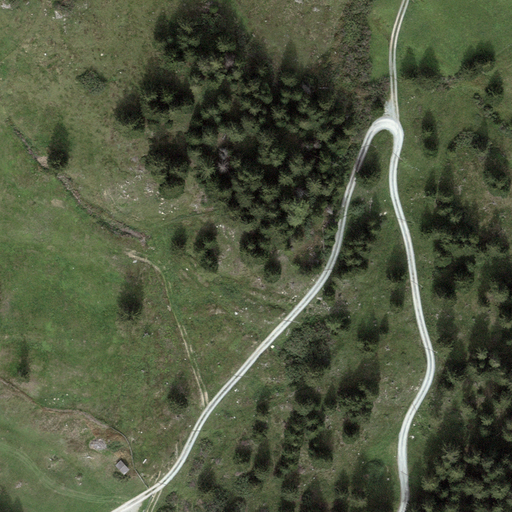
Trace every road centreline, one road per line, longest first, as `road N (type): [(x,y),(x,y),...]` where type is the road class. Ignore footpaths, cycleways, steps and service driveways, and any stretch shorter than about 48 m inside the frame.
road 1 (track): [(400,511),(405,424),(432,360),(392,174),(400,138),(385,123),(371,132),(321,279),(210,404),(176,472),(120,511)]
road 2 (track): [(396,127),(393,37),(404,0)]
